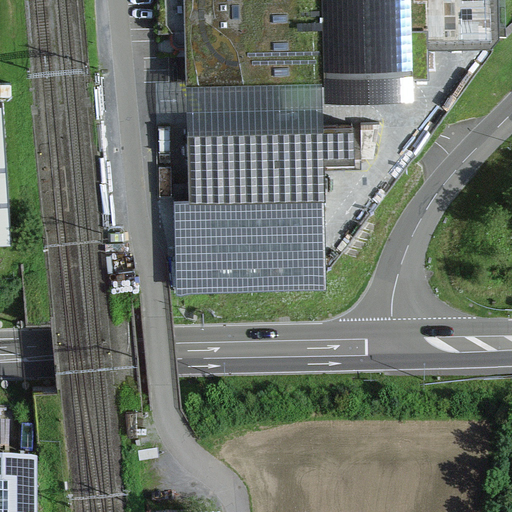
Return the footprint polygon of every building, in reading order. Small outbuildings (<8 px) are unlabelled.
[(187,0),(190,76),(323,72),(429,69),(428,42),(496,39),(494,0),(187,0)] [(323,72),(190,76),(190,126),(326,120),(323,72)] [(0,245),(8,245),(0,120),(0,245)] [(326,120),(190,126),(189,196),(321,192),(326,192),(324,160),(359,159),(359,120),(326,120)] [(321,192),(189,196),(176,197),(178,284),(324,283),(321,192)] [(30,511),(30,463),(0,463),(0,511),(30,511)]
